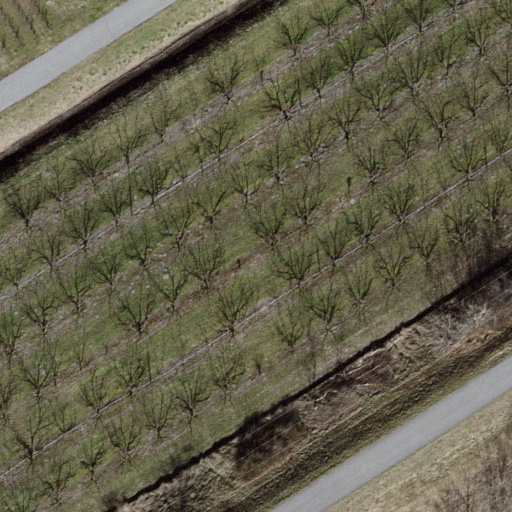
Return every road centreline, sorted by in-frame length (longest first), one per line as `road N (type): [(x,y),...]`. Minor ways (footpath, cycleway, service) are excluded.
road 1 (track): [(293,511),(511,369)]
road 2 (unclassified): [(157,0),(0,98)]
